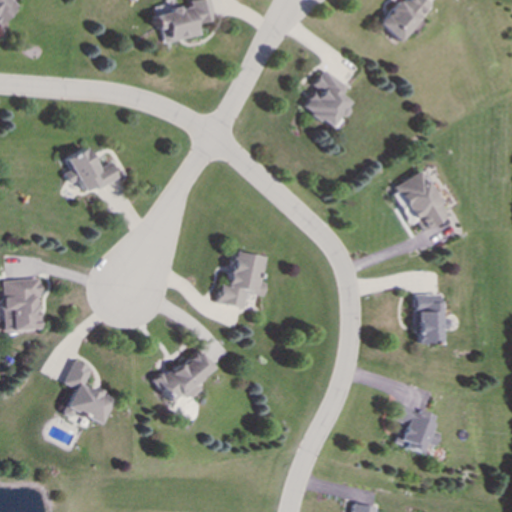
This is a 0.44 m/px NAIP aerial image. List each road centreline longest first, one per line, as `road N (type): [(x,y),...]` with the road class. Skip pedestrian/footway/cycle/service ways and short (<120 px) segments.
road 1 (residential): [(0,85),(145,102),(211,139),(329,246),(348,303),(342,381),(288,511)]
road 2 (residential): [(119,295),(211,139)]
road 3 (residential): [(211,139),(291,0)]
